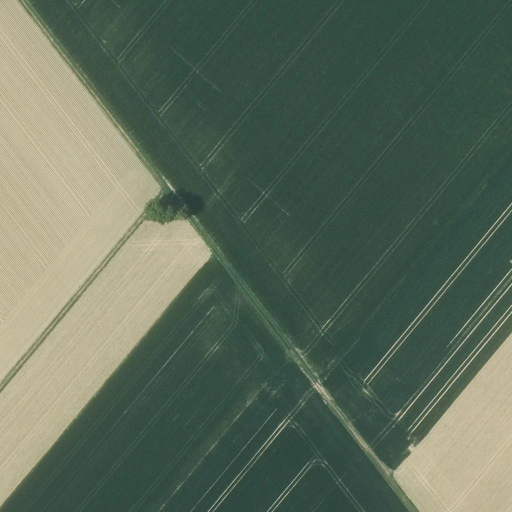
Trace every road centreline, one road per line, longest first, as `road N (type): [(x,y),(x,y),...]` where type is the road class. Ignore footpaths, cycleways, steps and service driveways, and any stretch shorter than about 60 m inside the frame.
road 1 (track): [(413,511),(19,0)]
road 2 (track): [(0,388),(165,190)]
